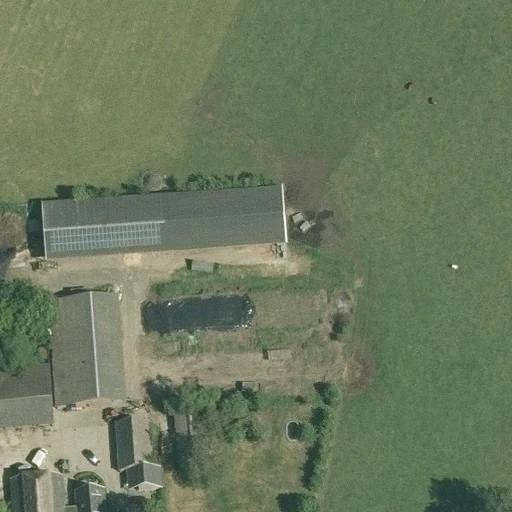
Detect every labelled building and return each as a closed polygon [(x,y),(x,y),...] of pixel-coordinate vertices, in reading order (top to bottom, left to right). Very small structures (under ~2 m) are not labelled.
[(205,157),(207,172),(221,169),(219,154),(205,157)] [(163,198),(42,207),(46,266),(168,258),(163,198)] [(193,281),(219,278),(218,267),(192,270),(193,281)] [(124,404),(117,307),(117,301),(49,306),(57,409),(124,404)] [(203,415),(175,418),(179,468),(207,466),(203,415)] [(44,426),(49,446),(66,442),(62,422),(44,426)] [(146,423),(115,426),(119,474),(127,473),(150,471),(146,423)] [(127,473),(129,493),(161,490),(159,470),(150,471),(127,473)] [(11,482),(11,492),(12,511),(104,511),(103,492),(76,494),(77,510),(64,511),(62,478),(11,482)]
